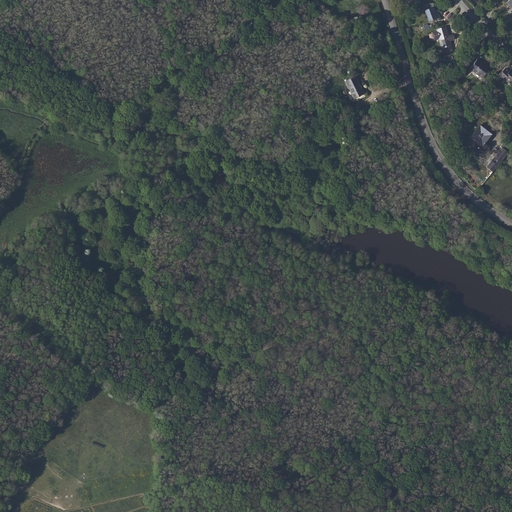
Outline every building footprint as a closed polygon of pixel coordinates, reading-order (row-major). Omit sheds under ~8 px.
[(425,10),(427,16),(428,16),(430,21),(440,17),(437,10),(434,11),(433,8),(434,7),(433,3),(425,4),(420,6),(422,11),(425,10)] [(448,36),(446,26),(436,29),(436,31),(432,32),(434,40),(439,39),(441,48),(451,45),(450,41),(455,40),(453,34),(448,36)] [(483,65),(477,59),(470,68),(482,77),(489,69),(483,65)] [(510,70),(506,67),(497,77),(501,81),(503,78),(511,85),(511,70),(510,69),(510,70)] [(354,99),(364,94),(355,76),(345,81),(354,99)] [(364,94),(354,99),(352,100),(353,102),(365,96),(364,94)] [(480,125),(470,137),(482,146),(491,134),(480,125)] [(492,172),(511,149),(503,143),(500,146),(502,148),(486,167),(492,172)]
